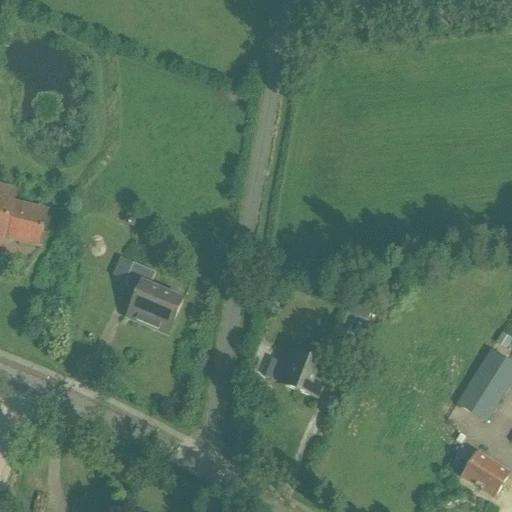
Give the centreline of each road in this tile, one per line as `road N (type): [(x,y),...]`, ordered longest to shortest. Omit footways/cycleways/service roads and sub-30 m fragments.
road 1 (tertiary): [(272,511),(169,450),(26,383)]
road 2 (unknown): [(511,12),(281,35)]
